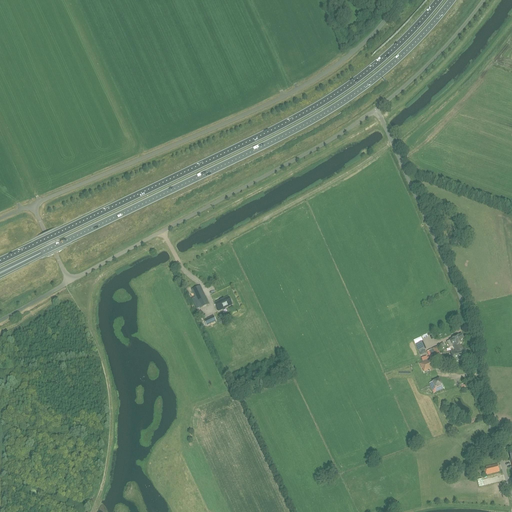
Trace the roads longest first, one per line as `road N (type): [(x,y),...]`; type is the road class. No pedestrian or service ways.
road 1 (trunk): [(440,0),(333,97),(0,262)]
road 2 (trunk): [(39,251),(336,103),(406,48),(449,0)]
road 3 (unclassified): [(31,205),(293,93),(373,34),(395,0)]
road 4 (unclassified): [(511,495),(464,309),(375,109)]
road 5 (unclassified): [(375,109),(69,281)]
road 6 (unclassified): [(375,109),(439,54),(484,0)]
